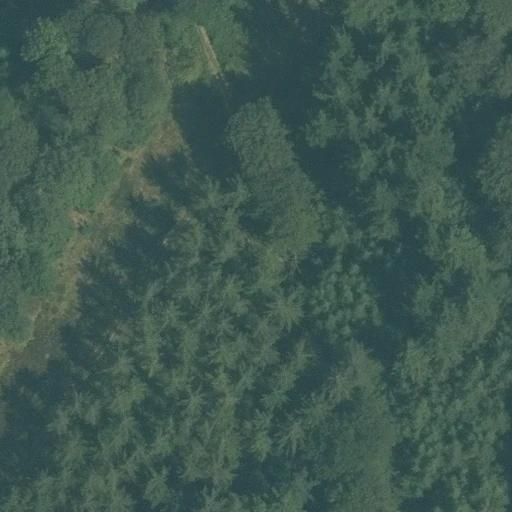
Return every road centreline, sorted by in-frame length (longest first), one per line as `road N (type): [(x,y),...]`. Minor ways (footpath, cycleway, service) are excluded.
road 1 (track): [(370,511),(354,443),(200,0)]
road 2 (track): [(247,130),(0,502)]
